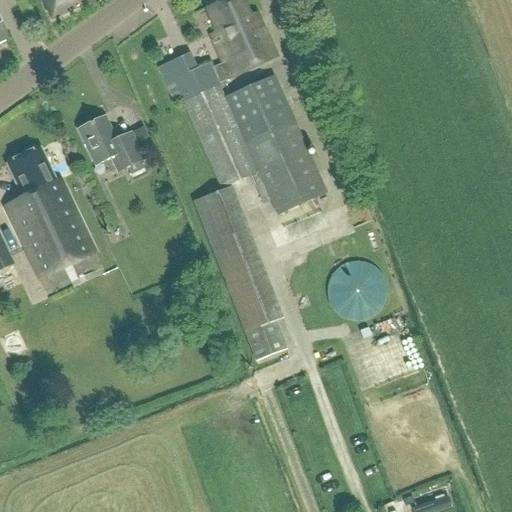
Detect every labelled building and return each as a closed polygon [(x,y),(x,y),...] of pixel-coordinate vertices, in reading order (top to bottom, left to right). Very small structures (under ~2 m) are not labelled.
[(45,0),(55,20),(96,0),(45,0)] [(230,107),(226,99),(220,85),(228,82),(281,59),(268,28),(264,29),(257,14),(250,17),(241,0),(232,0),(206,12),(216,33),(210,36),(222,64),(211,69),(210,65),(173,82),(220,189),(252,175),(265,204),(269,202),(276,218),(328,195),(278,86),(230,107)] [(284,21),(294,43),(307,37),(297,15),(284,21)] [(0,47),(12,41),(0,17),(0,47)] [(127,169),(140,163),(144,162),(131,134),(115,142),(105,120),(78,132),(95,167),(111,160),(118,174),(127,169)] [(4,208),(40,281),(95,255),(59,181),(54,183),(39,150),(7,165),(23,198),(4,208)] [(196,202),(258,362),(288,350),(226,190),(196,202)] [(0,263),(9,259),(0,240),(0,263)] [(327,295),(330,308),(341,319),(353,323),(371,320),(381,311),(386,297),(385,280),(378,270),(365,263),(352,263),(339,268),(330,278),(328,283),(327,295)]
